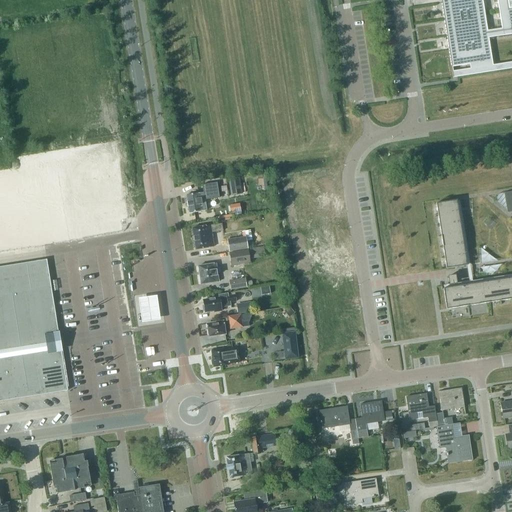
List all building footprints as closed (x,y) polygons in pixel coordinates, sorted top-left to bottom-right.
[(453,78),(452,67),(467,65),(468,65),(492,62),(482,0),(496,0),(503,36),(511,34),(511,0),(440,0),(453,78)] [(45,168),(0,174),(0,252),(56,245),(52,217),(60,216),(58,208),(51,209),(45,168)] [(239,178),(229,180),(231,196),(241,195),(239,178)] [(186,196),(189,214),(206,211),(205,200),(218,198),(217,191),(186,196)] [(466,266),(456,201),(435,204),(446,269),(466,266)] [(222,231),(221,224),(192,229),(195,250),(208,249),(208,248),(213,247),(211,233),(222,231)] [(241,232),(242,238),(228,240),(229,252),(247,249),(246,242),(252,241),(250,231),(241,232)] [(263,247),(248,250),(249,260),(265,257),(263,247)] [(250,263),(249,260),(248,250),(229,253),(231,266),(250,263)] [(0,401),(34,396),(47,394),(67,391),(61,352),(57,352),(56,343),(54,334),(58,333),(55,320),(56,320),(46,260),(45,260),(0,267),(0,401)] [(198,267),(201,285),(218,282),(215,264),(198,267)] [(446,310),(511,299),(511,278),(443,289),(446,310)] [(243,281),(227,284),(229,291),(244,288),(243,281)] [(250,290),(251,296),(269,293),(268,286),(250,290)] [(203,301),(205,313),(214,312),(214,313),(221,311),(221,308),(231,306),(230,303),(236,302),(235,295),(228,296),(228,293),(218,295),(219,298),(203,301)] [(160,320),(157,295),(149,297),(137,298),(141,323),(152,321),(160,320)] [(236,304),(238,314),(252,312),(250,302),(236,304)] [(289,316),(293,313),(289,308),(285,311),(289,316)] [(242,327),(241,320),(240,315),(228,317),(229,323),(223,324),(223,322),(207,325),(209,337),(225,335),(224,330),(242,327)] [(285,360),(298,359),(295,333),(282,335),(285,360)] [(238,348),(211,352),(214,368),(226,366),(226,365),(240,363),(238,348)] [(439,393),(442,411),(464,408),(461,389),(439,393)] [(428,407),(426,395),(406,398),(409,421),(416,420),(416,414),(422,413),(423,419),(427,419),(428,423),(436,421),(434,406),(428,407)] [(356,427),(357,433),(358,439),(368,437),(367,431),(366,431),(365,425),(384,422),(381,402),(360,406),(362,419),(356,420),(357,427),(356,427)] [(511,402),(500,404),(502,418),(511,417),(511,402)] [(358,440),(358,439),(357,433),(356,427),(355,420),(349,421),(347,408),(329,411),(329,410),(319,412),(322,429),(349,425),(351,441),(352,441),(358,440)] [(392,420),(391,412),(383,413),(384,421),(392,420)] [(442,412),(435,413),(437,426),(444,425),(442,412)] [(439,448),(446,447),(448,464),(472,460),(469,436),(455,438),(453,424),(444,425),(437,426),(436,427),(439,448)] [(261,436),(263,448),(276,446),(275,434),(261,436)] [(250,438),(253,454),(261,452),(258,437),(250,438)] [(83,485),(90,484),(87,468),(88,468),(86,462),(84,462),(82,455),(65,458),(66,464),(63,465),(62,459),(56,460),(56,463),(49,464),(52,481),(51,481),(52,487),(55,486),(57,494),(74,490),(72,485),(76,484),(77,489),(83,488),(83,485)] [(249,455),(226,458),(229,480),(242,478),(241,477),(252,475),(249,455)] [(337,493),(336,485),(342,484),(341,478),(325,480),(327,495),(337,493)] [(344,485),(347,506),(362,504),(362,500),(378,497),(375,480),(344,485)] [(134,495),(116,498),(118,511),(162,511),(159,489),(159,485),(139,489),(140,496),(134,497),(134,495)] [(243,493),(245,502),(234,504),(235,511),(256,511),(255,505),(267,503),(265,490),(243,493)] [(84,493),(69,496),(70,503),(85,500),(84,493)] [(96,499),(89,501),(90,508),(97,506),(96,499)] [(3,503),(0,503),(0,511),(10,511),(9,502),(3,503)]
